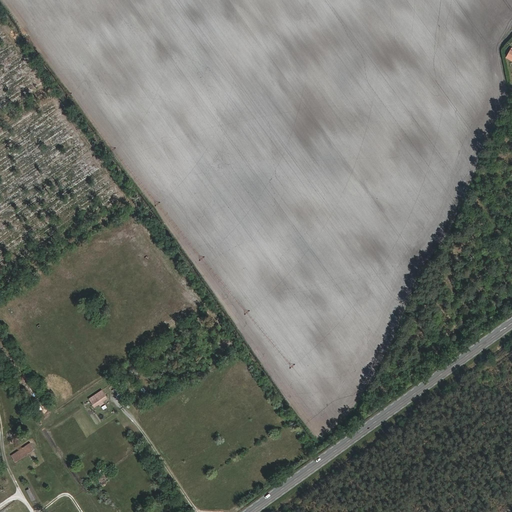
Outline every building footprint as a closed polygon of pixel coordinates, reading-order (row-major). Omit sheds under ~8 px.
[(121,394),(117,388),(112,390),(116,397),(121,394)] [(104,391),(90,400),(95,408),(109,399),(104,391)] [(35,450),(30,442),(12,455),(16,462),(35,450)] [(48,476),(45,478),(54,491),(62,486),(50,467),(44,471),(48,476)] [(108,482),(102,474),(95,479),(100,487),(108,482)] [(56,495),(65,489),(62,486),(54,491),(56,495)] [(30,489),(27,491),(34,504),(37,502),(30,489)]
